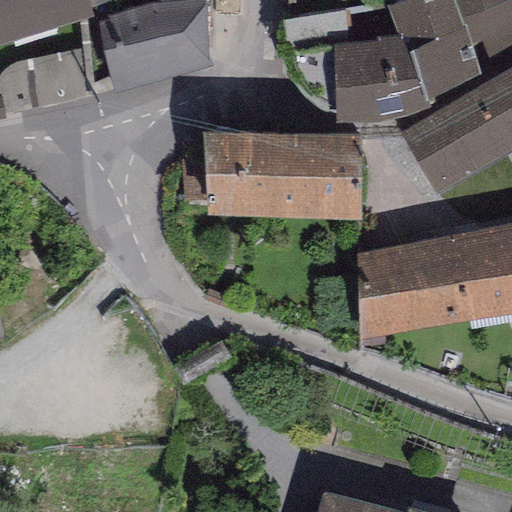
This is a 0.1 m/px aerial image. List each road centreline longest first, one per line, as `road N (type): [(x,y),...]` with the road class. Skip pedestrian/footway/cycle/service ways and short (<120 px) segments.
road 1 (residential): [(511,416),(169,292),(131,231),(104,115)]
road 2 (residential): [(250,0),(251,78),(104,115)]
